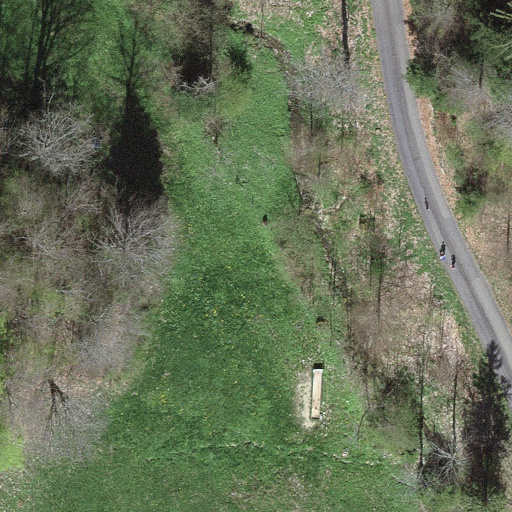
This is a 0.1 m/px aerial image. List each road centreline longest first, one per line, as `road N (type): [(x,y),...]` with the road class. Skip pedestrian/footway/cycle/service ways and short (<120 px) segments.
road 1 (track): [(298,511),(169,136),(52,0)]
road 2 (unclassified): [(511,367),(419,176),(393,79),(384,0)]
